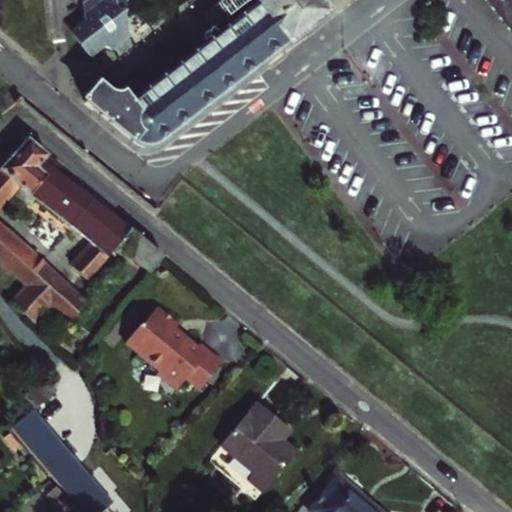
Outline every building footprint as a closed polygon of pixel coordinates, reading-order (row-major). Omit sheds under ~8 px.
[(116,95),(114,95),(111,94),(108,92),(101,87),(88,103),(135,140),(142,142),(150,143),(158,142),(165,140),(326,14),(312,0),(79,0),(77,2),(80,16),(77,18),(75,16),(70,20),(71,23),(69,25),(80,39),(83,37),(85,40),(90,36),(88,33),(91,31),(103,36),(122,22),(120,7),(128,0),(249,0),(257,9),(135,103),(129,97),(127,95),(125,95),(122,94),(119,95),(116,95)] [(189,0),(196,8),(206,0),(189,0)] [(511,0),(482,0),(511,36),(511,0)] [(122,22),(103,36),(114,41),(122,51),(131,43),(123,33),(122,22)] [(94,198),(71,181),(57,170),(60,166),(27,139),(0,168),(0,206),(17,185),(77,233),(85,224),(98,235),(90,243),(70,266),(84,279),(115,246),(148,273),(154,266),(160,258),(163,256),(93,199),(94,198)] [(77,233),(90,243),(98,235),(85,224),(77,233)] [(25,317),(33,325),(49,307),(68,323),(84,304),(61,281),(12,237),(0,226),(0,263),(25,286),(10,303),(25,317)] [(179,322),(158,304),(142,323),(141,322),(126,340),(161,369),(159,371),(178,387),(187,376),(201,387),(223,360),(201,342),(198,345),(176,327),(179,322)] [(23,397),(32,409),(53,391),(43,379),(41,382),(23,397)] [(53,391),(32,409),(9,428),(79,511),(98,511),(103,508),(106,506),(110,502),(46,425),(67,407),(53,391)] [(255,405),(220,448),(253,474),(247,481),(261,492),(294,453),(281,443),(276,438),(284,429),(255,405)] [(289,433),(284,429),(276,438),(281,443),(289,433)] [(376,511),(337,479),(310,511),(376,511)] [(53,486),(42,495),(56,511),(67,502),(53,486)]
